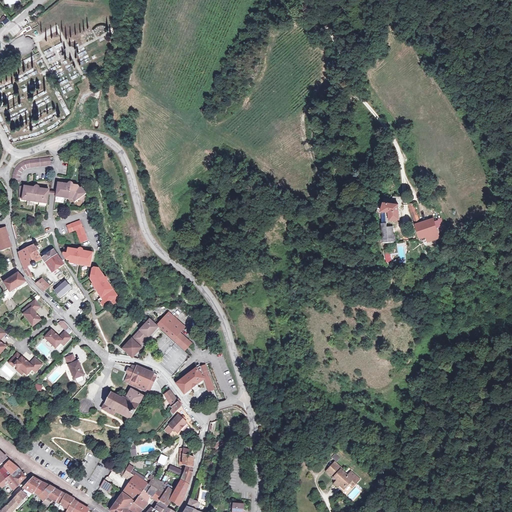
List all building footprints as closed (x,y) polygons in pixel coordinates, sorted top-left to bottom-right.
[(51,165),(50,158),(31,160),(27,161),(25,162),(22,163),(20,165),(17,168),(16,171),(14,173),(13,176),(13,178),(13,183),(13,184),(21,183),(21,179),(21,176),(22,173),(23,171),(25,170),(27,169),(31,168),(38,167),(48,166),(51,165)] [(57,197),(66,199),(66,195),(73,196),(76,197),(74,200),(76,202),(80,199),(83,203),(86,198),(85,196),(87,195),(83,189),(81,190),(79,187),(76,186),(75,187),(73,186),(73,185),(73,184),(72,183),(71,184),(69,184),(69,186),(67,185),(59,183),(58,193),(57,197)] [(33,188),(20,186),(20,199),(23,199),(23,201),(32,202),(32,199),(40,200),(39,203),(48,205),(50,196),(50,192),(50,191),(43,190),(40,190),(40,189),(40,188),(39,187),(38,187),(37,187),(36,187),(35,188),(35,189),(33,189),(33,188)] [(394,201),(389,202),(390,206),(374,210),(377,224),(383,222),(381,216),(387,214),(391,223),(400,221),(395,206),(394,201)] [(413,201),(405,203),(410,212),(417,210),(413,201)] [(417,210),(410,212),(415,224),(422,221),(417,210)] [(422,221),(415,224),(421,238),(432,232),(440,228),(434,215),(422,221)] [(81,221),(72,225),(74,232),(77,231),(82,244),(88,242),(81,221)] [(389,224),(383,226),(387,247),(398,244),(394,228),(390,228),(389,224)] [(6,228),(0,229),(0,248),(1,252),(4,251),(10,265),(17,263),(6,228)] [(440,228),(432,232),(435,238),(443,234),(440,228)] [(36,245),(26,250),(20,253),(23,264),(27,271),(28,270),(27,268),(32,266),(33,267),(35,267),(36,267),(36,266),(36,265),(36,264),(42,260),(37,252),(36,250),(37,249),(36,248),(37,247),(36,245)] [(59,258),(52,247),(47,251),(49,254),(43,258),(48,266),(59,258)] [(69,250),(65,249),(64,255),(67,260),(70,261),(70,264),(75,265),(76,261),(83,263),(83,266),(91,267),(94,254),(85,252),(85,253),(83,252),(83,250),(83,249),(82,249),(81,249),(80,249),(79,250),(79,251),(77,251),(69,249),(69,250)] [(392,256),(387,258),(389,266),(395,264),(392,256)] [(59,258),(48,266),(53,273),(64,265),(59,258)] [(100,269),(95,269),(93,270),(91,280),(94,284),(95,283),(99,289),(97,291),(104,301),(101,303),(104,307),(110,303),(109,302),(111,301),(114,305),(120,300),(108,282),(108,283),(107,282),(108,281),(108,280),(108,279),(107,278),(106,278),(105,278),(104,277),(105,277),(100,269)] [(19,273),(4,283),(11,293),(27,282),(19,273)] [(65,280),(54,290),(61,298),(72,288),(65,280)] [(42,281),(40,283),(47,290),(49,289),(44,284),(42,281)] [(40,283),(36,285),(45,293),(47,290),(40,283)] [(37,302),(36,301),(28,307),(28,308),(30,310),(26,313),(25,315),(34,326),(42,320),(39,317),(38,318),(37,316),(38,315),(36,312),(41,307),(37,302)] [(185,328),(169,313),(158,326),(185,351),(192,344),(180,333),(185,328)] [(62,320),(58,324),(65,331),(69,328),(62,320)] [(150,320),(122,351),(128,353),(136,355),(142,348),(141,347),(158,328),(150,320)] [(55,333),(52,330),(46,338),(56,348),(61,343),(64,345),(71,338),(65,332),(60,338),(57,335),(57,336),(55,334),(55,333)] [(190,357),(176,344),(163,357),(157,363),(171,376),(190,357)] [(43,364),(36,358),(31,364),(28,362),(27,363),(26,361),(26,360),(19,353),(10,363),(15,367),(16,365),(19,368),(20,368),(25,373),(29,375),(33,370),(36,372),(43,364)] [(75,355),(67,358),(76,379),(86,375),(81,364),(79,365),(78,362),(75,355)] [(200,367),(197,369),(204,379),(210,377),(206,365),(200,367)] [(138,366),(133,366),(131,369),(130,368),(128,373),(129,373),(125,381),(129,384),(149,393),(157,375),(138,366)] [(197,369),(177,384),(185,394),(204,379),(197,369)] [(218,399),(210,377),(204,379),(212,401),(218,399)] [(131,389),(126,399),(138,406),(143,396),(141,395),(142,394),(137,391),(136,392),(131,389)] [(170,391),(168,389),(166,391),(167,392),(164,395),(167,399),(173,406),(178,402),(170,391)] [(122,399),(111,393),(109,397),(108,397),(106,399),(107,400),(102,408),(114,414),(116,411),(134,421),(137,416),(133,414),(138,406),(126,399),(123,397),(122,399)] [(182,406),(178,402),(173,406),(170,408),(174,414),(177,411),(182,406)] [(187,423),(179,415),(170,425),(178,433),(187,423)] [(183,465),(187,466),(187,465),(194,467),(196,457),(190,456),(184,455),(183,462),(183,465)] [(19,469),(10,462),(5,466),(6,467),(8,469),(13,475),(19,469)] [(342,468),(335,462),(328,470),(331,472),(330,473),(334,477),(337,480),(337,481),(336,481),(344,489),(349,483),(352,480),(356,483),(359,479),(352,473),(348,476),(341,470),(342,468)] [(185,470),(171,465),(168,473),(182,479),(185,473),(185,470)] [(181,481),(190,485),(192,478),(194,468),(194,467),(187,465),(187,466),(185,473),(182,479),(181,481)] [(13,475),(8,469),(2,474),(7,480),(13,475)] [(27,478),(19,469),(13,475),(20,485),(27,478)] [(134,476),(124,469),(122,473),(124,475),(123,476),(130,481),(123,492),(134,499),(136,500),(147,483),(135,475),(134,476)] [(2,474),(0,475),(0,484),(3,488),(8,483),(6,480),(7,480),(2,474)] [(20,485),(13,475),(7,480),(6,480),(8,483),(14,491),(20,485)] [(161,482),(151,475),(147,483),(157,490),(164,494),(159,502),(167,507),(171,500),(180,506),(184,498),(187,492),(177,488),(175,492),(161,482)] [(36,491),(42,482),(34,478),(24,489),(34,494),(36,491)] [(111,484),(104,480),(101,486),(109,492),(113,485),(111,484)] [(181,481),(177,488),(187,492),(187,491),(190,485),(181,481)] [(342,490),(344,489),(336,481),(334,483),(342,490)] [(49,497),(56,489),(50,486),(42,482),(36,491),(44,502),(49,497)] [(136,500),(135,502),(143,509),(148,502),(150,496),(152,498),(157,490),(147,483),(136,500)] [(56,502),(63,493),(56,489),(49,497),(44,502),(43,503),(49,506),(53,500),(56,502)] [(152,498),(159,502),(164,494),(157,490),(152,498)] [(27,496),(22,491),(7,506),(13,511),(27,496)] [(73,511),(79,503),(75,500),(63,493),(56,502),(69,509),(67,511),(73,511)] [(128,509),(133,501),(132,500),(123,493),(110,511),(112,511),(121,511),(126,506),(128,509)] [(135,502),(133,501),(128,509),(126,506),(121,511),(139,511),(143,509),(135,502)] [(167,507),(159,502),(154,509),(158,511),(164,511),(167,508),(167,507)] [(83,506),(79,503),(73,511),(87,511),(89,510),(84,507),(83,506)] [(243,511),(244,504),(234,503),(233,509),(234,509),(233,511),(243,511)]
